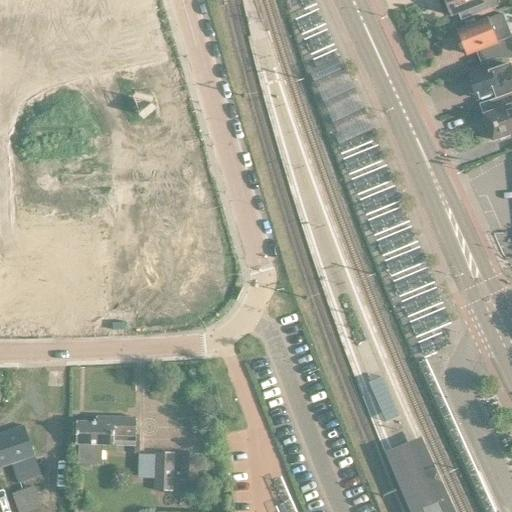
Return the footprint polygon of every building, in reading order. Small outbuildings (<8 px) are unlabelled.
[(443,0),(450,17),(459,14),(462,22),(476,17),(497,9),(493,0),(443,0)] [(0,43),(13,43),(33,44),(33,28),(34,10),(0,8),(0,43)] [(457,32),(459,37),(458,39),(458,42),(458,44),(458,46),(459,48),(460,49),(463,51),(465,52),(466,56),(480,50),(486,64),(496,60),(511,59),(511,37),(510,38),(501,14),(479,23),(465,29),(457,32)] [(476,17),(462,22),(465,29),(479,23),(476,17)] [(436,23),(426,27),(428,33),(438,29),(436,23)] [(489,72),(487,66),(469,73),(478,100),(492,95),(494,100),(511,93),(511,66),(509,68),(508,66),(503,67),(501,65),(497,67),(497,69),(489,72)] [(1,97),(0,101),(0,113),(42,123),(43,116),(44,116),(50,90),(5,80),(1,97)] [(511,93),(494,100),(478,106),(482,116),(482,115),(491,141),(511,134),(511,93)] [(425,323),(445,315),(396,189),(376,197),(385,219),(400,259),(397,261),(403,278),(396,281),(405,305),(416,301),(425,323)] [(76,424),(76,444),(78,444),(77,461),(101,461),(101,445),(113,445),(113,436),(135,437),(136,418),(96,417),(96,424),(76,424)] [(17,486),(40,477),(23,427),(0,435),(0,511),(14,511),(2,476),(1,476),(0,473),(0,469),(10,466),(17,486)] [(511,443),(509,438),(498,443),(503,454),(511,450),(511,443)] [(150,480),(150,455),(134,455),(134,479),(150,480)] [(168,493),(168,455),(152,455),(151,493),(168,493)] [(180,480),(196,480),(196,457),(180,456),(180,480)] [(30,511),(40,509),(32,488),(10,495),(16,511),(30,511)] [(421,509),(422,511),(440,511),(436,503),(421,509)]
